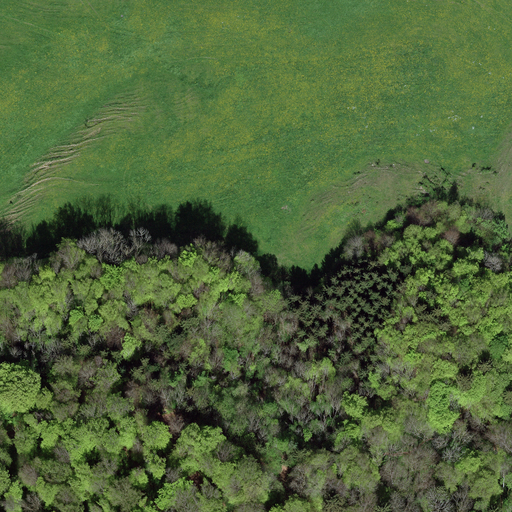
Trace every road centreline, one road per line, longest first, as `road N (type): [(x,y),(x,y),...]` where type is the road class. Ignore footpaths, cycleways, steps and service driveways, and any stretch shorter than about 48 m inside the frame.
road 1 (track): [(147,421),(211,434),(309,511)]
road 2 (track): [(0,444),(84,410),(147,421)]
